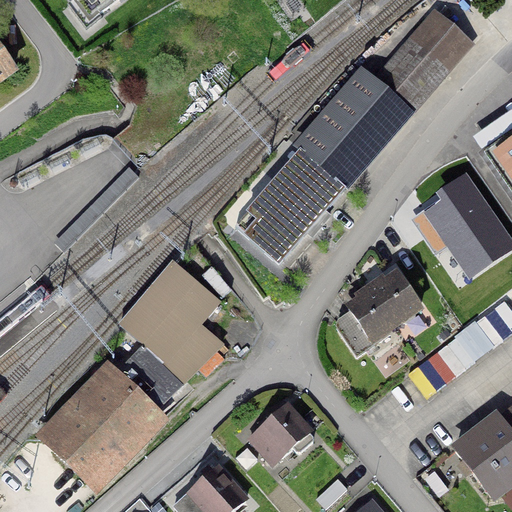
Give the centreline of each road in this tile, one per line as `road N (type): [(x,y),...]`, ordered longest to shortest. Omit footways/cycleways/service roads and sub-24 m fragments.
road 1 (residential): [(279,350),(448,116),(511,55)]
road 2 (residential): [(101,511),(279,350)]
road 3 (residential): [(279,350),(417,511)]
road 4 (residential): [(0,129),(54,86),(60,70),(15,0)]
road 5 (residential): [(279,350),(205,241)]
